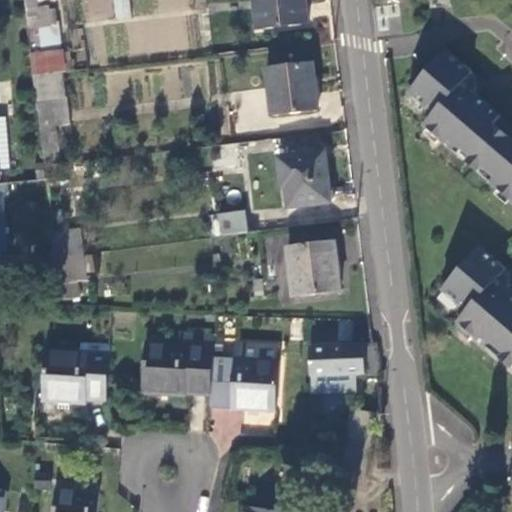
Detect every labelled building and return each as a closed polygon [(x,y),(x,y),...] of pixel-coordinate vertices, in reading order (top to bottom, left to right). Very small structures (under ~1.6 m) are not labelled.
[(35,3),(35,0),(22,0),(23,4),(25,15),(27,27),(50,24),(48,10),(37,11),(35,3)] [(114,0),(116,20),(131,18),(128,0),(114,0)] [(305,0),(253,0),(257,30),(308,23),(305,0)] [(60,53),(57,23),(50,24),(27,27),(30,57),(60,53)] [(415,85),(437,107),(428,117),(511,189),(511,124),(500,115),(506,108),(479,84),(482,81),(481,68),(477,64),(478,63),(453,42),(415,85)] [(60,53),(30,57),(33,77),(62,74),(60,53)] [(312,64),(266,70),(271,117),(319,111),(312,64)] [(38,117),(54,115),(53,100),(65,99),(62,74),(33,77),(38,117)] [(61,165),(54,115),(38,117),(45,165),(45,167),(61,165)] [(5,118),(0,118),(0,169),(9,169),(5,118)] [(324,155),(280,159),(283,190),(287,189),(289,209),(330,203),(324,155)] [(35,166),(36,182),(46,181),(45,167),(45,165),(35,166)] [(245,212),(219,215),(222,237),(248,234),(245,212)] [(80,230),(51,233),(54,259),(83,255),(80,230)] [(334,244),(288,249),(294,298),(339,293),(334,244)] [(455,323),(511,371),(511,293),(504,287),(507,283),(508,275),(502,270),(503,268),(477,247),(460,266),(442,289),(465,310),(455,323)] [(85,272),(83,258),(83,255),(54,259),(55,284),(58,284),(76,282),(85,281),(85,272)] [(94,270),(93,256),(83,258),(85,272),(94,270)] [(266,279),(253,281),(255,297),(274,294),(271,267),(265,268),(266,279)] [(76,282),(58,284),(59,299),(77,297),(76,282)] [(186,391),(212,394),(214,356),(215,336),(181,335),(180,345),(144,343),(142,392),(185,395),(186,391)] [(279,344),(234,341),(233,357),(214,356),(212,394),(211,407),(233,408),(233,407),(250,408),(250,413),(266,414),(266,409),(275,410),(279,344)] [(79,345),(79,354),(109,356),(109,346),(79,345)] [(356,376),(380,376),(376,345),(373,345),(309,347),(312,395),(356,393),(356,376)] [(86,402),(107,403),(109,356),(79,354),(45,352),(42,402),(58,403),(58,410),(69,411),(69,403),(86,404),(86,402)] [(350,410),(350,413),(346,442),(344,457),(339,484),(364,489),(375,414),(350,410)] [(337,475),(339,457),(329,456),(328,474),(337,475)] [(362,505),(364,489),(339,484),(337,502),(362,505)] [(97,511),(99,495),(55,490),(53,511),(97,511)]
